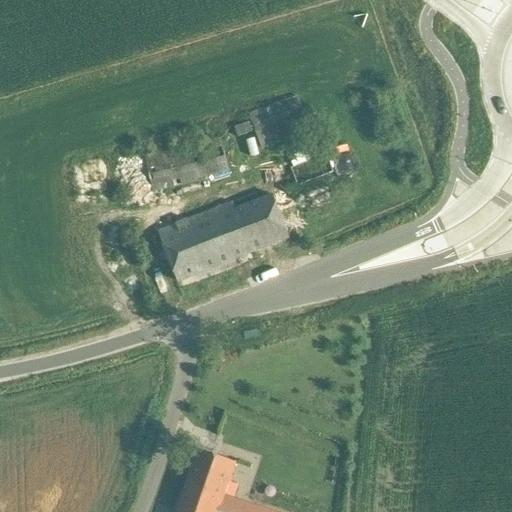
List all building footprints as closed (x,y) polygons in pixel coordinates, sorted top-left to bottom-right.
[(262,149),(310,131),(297,96),(249,114),(262,149)] [(153,192),(199,183),(198,179),(229,172),(221,139),(145,155),(153,192)] [(298,186),(334,173),(327,155),(291,168),(298,186)] [(290,239),(273,195),(236,210),(233,203),(159,232),(178,282),(290,239)] [(198,451),(177,511),(269,511),(225,497),(236,463),(198,451)]
